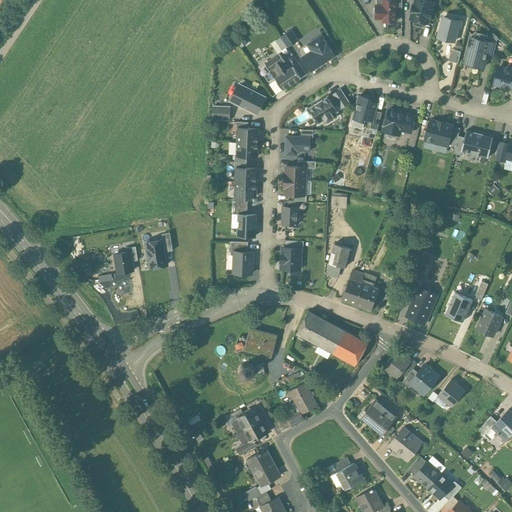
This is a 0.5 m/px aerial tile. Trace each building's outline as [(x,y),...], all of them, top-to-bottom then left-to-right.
[(395,0),(376,0),(376,18),(383,18),(383,21),(396,21),(396,7),(396,5),(395,0)] [(433,2),(424,0),(414,0),(414,4),(413,4),(411,12),(412,12),(410,18),(428,23),(429,16),(430,17),(432,9),(431,9),(433,2)] [(455,21),(443,18),(438,37),(454,41),(458,27),(461,28),(463,20),(455,18),(455,21)] [(291,30),(281,36),(288,46),(298,40),(291,30)] [(322,35),(308,44),(313,51),(303,57),(311,70),(335,55),(322,35)] [(471,37),(465,61),(475,64),(475,65),(484,67),(486,59),(484,58),(486,54),(489,41),(471,37)] [(496,43),(489,41),(486,54),(493,55),(496,43)] [(461,51),(451,49),(448,60),(458,63),(461,51)] [(280,53),(271,59),(276,66),(283,62),(285,60),(280,53)] [(271,59),(265,63),(270,70),(276,66),(271,59)] [(288,69),(283,62),(276,66),(270,70),(283,90),(301,77),(293,66),(288,69)] [(505,70),(497,68),(493,84),(511,88),(511,67),(508,66),(506,68),(505,70)] [(240,84),(232,100),(257,113),(265,97),(240,84)] [(349,103),(341,89),(332,94),(334,98),(338,104),(341,108),(349,103)] [(352,118),(364,121),(365,118),(372,120),(377,102),(370,100),(371,97),(359,93),(352,118)] [(327,96),(322,99),(316,104),(310,107),(309,107),(310,108),(313,113),(311,114),(315,119),(317,118),(319,122),(319,123),(320,122),(325,119),(326,121),(328,121),(333,118),(334,116),(332,114),(337,111),(338,111),(338,110),(337,110),(335,107),(338,104),(334,98),(331,100),(329,96),(328,95),(327,96)] [(299,112),(304,109),(302,104),(288,111),(292,120),(300,115),(299,112)] [(212,106),(212,118),(230,119),(230,107),(212,106)] [(405,113),(389,109),(383,130),(400,134),(401,130),(405,113)] [(415,116),(405,113),(401,130),(411,132),(415,116)] [(437,121),(430,119),(425,140),(448,145),(453,125),(445,123),(446,122),(437,120),(437,121)] [(248,128),(238,128),(238,142),(258,142),(258,128),(248,128)] [(469,130),(464,150),(487,156),(492,137),(469,130)] [(310,137),(286,136),(285,154),(296,154),(297,150),(310,151),(310,137)] [(258,142),(238,142),(237,155),(237,156),(247,156),(257,156),(258,142)] [(505,157),(509,144),(500,142),(496,159),(505,162),(506,158),(505,157)] [(298,167),(286,166),(285,173),(284,173),(284,180),(305,181),(306,168),(306,167),(298,167)] [(246,168),(237,168),(236,182),(256,182),(257,168),(246,168)] [(305,181),(284,180),(284,188),(285,188),(285,194),(294,195),(305,195),(305,194),(305,181)] [(256,182),(236,182),(235,195),(235,196),(245,196),(255,196),(256,182)] [(341,196),(332,195),(332,207),(340,207),(341,196)] [(288,207),(283,207),(282,224),(285,224),(285,227),(287,230),(292,230),(294,228),(294,225),(297,225),(297,223),(298,223),(298,216),(297,216),(298,207),(288,207)] [(256,215),(239,214),(238,236),(255,236),(256,215)] [(171,238),(163,240),(165,252),(173,250),(171,238)] [(149,259),(150,267),(167,264),(165,252),(163,240),(146,243),(148,251),(145,252),(146,258),(146,259),(149,259)] [(349,247),(334,243),(329,263),(345,267),(349,247)] [(301,248),(282,247),(282,254),(281,254),(281,255),(282,255),(282,260),(281,260),(281,262),(281,269),(300,269),(301,248)] [(118,272),(133,270),(130,251),(115,254),(118,272)] [(253,252),(234,251),(234,273),(252,274),(253,252)] [(358,272),(352,270),(349,277),(355,280),(358,272)] [(99,274),(100,281),(113,279),(112,272),(99,274)] [(364,275),(358,272),(355,280),(361,282),(364,275)] [(355,280),(349,277),(341,299),(355,304),(363,283),(361,282),(355,280)] [(477,296),(483,298),(490,282),(483,280),(477,296)] [(379,289),(363,283),(355,304),(371,310),(379,289)] [(425,294),(417,291),(406,316),(424,324),(437,295),(427,290),(425,294)] [(455,292),(445,314),(463,322),(473,299),(455,292)] [(501,316),(486,309),(477,328),(493,335),(501,316)] [(325,320),(308,311),(296,333),(313,342),(325,320)] [(367,343),(325,320),(313,342),(355,365),(367,343)] [(277,335),(250,328),(244,349),(271,356),(277,335)] [(395,351),(383,367),(397,378),(399,375),(400,376),(403,372),(410,363),(395,351)] [(410,363),(403,372),(408,375),(413,368),(417,363),(412,360),(410,363)] [(249,362),(247,361),(244,362),(243,362),(242,363),(241,364),(240,365),(239,366),(238,367),(238,368),(238,370),(238,371),(238,372),(238,373),(239,375),(240,377),(241,378),(243,379),(245,379),(248,379),(250,379),(252,378),(253,377),(254,376),(254,375),(255,374),(255,373),(256,371),(256,370),(255,369),(255,367),(254,366),(253,364),(251,363),(249,362)] [(262,362),(254,366),(255,367),(255,369),(256,370),(256,371),(255,373),(264,373),(262,362)] [(165,364),(153,369),(156,376),(168,371),(165,364)] [(418,372),(410,382),(412,384),(423,393),(424,394),(424,393),(438,376),(438,375),(425,365),(424,364),(424,365),(418,372)] [(413,368),(408,375),(402,383),(409,388),(412,384),(410,382),(418,372),(413,368)] [(465,391),(451,379),(438,395),(452,406),(465,391)] [(306,383),(289,391),(295,403),(300,412),(301,414),(317,405),(306,383)] [(397,416),(376,398),(360,417),(382,434),(382,433),(390,424),(397,416)] [(300,412),(295,403),(289,406),(293,412),(297,413),(300,412)] [(254,408),(243,414),(240,409),(225,417),(229,425),(233,423),(238,432),(261,420),(254,408)] [(511,435),(511,434),(511,412),(509,410),(497,422),(491,416),(479,430),(491,441),(499,432),(507,439),(511,435)] [(297,413),(293,412),(286,416),(291,426),(292,427),(304,420),(301,414),(300,412),(297,413)] [(286,416),(280,418),(286,429),(291,426),(286,416)] [(286,429),(280,418),(275,421),(281,431),(286,429)] [(261,420),(238,432),(238,435),(241,440),(243,442),(248,439),(249,441),(250,442),(255,439),(267,432),(261,420)] [(394,428),(390,424),(382,433),(387,437),(394,428)] [(403,428),(389,444),(388,446),(393,450),(395,449),(408,460),(421,443),(403,428)] [(255,439),(250,442),(249,441),(244,444),(247,450),(258,445),(255,439)] [(266,450),(261,453),(260,451),(258,453),(247,459),(254,471),(255,471),(262,485),(263,485),(268,482),(279,476),(274,467),(275,466),(266,450)] [(420,456),(408,469),(415,475),(427,462),(420,456)] [(347,457),(333,465),(336,470),(350,463),(347,457)] [(441,473),(427,462),(415,475),(415,476),(428,488),(441,473)] [(353,463),(337,472),(343,484),(345,488),(361,480),(353,463)] [(333,465),(319,472),(322,477),(336,470),(333,465)] [(496,481),(501,477),(494,468),(489,472),(496,481)] [(337,472),(331,475),(337,487),(343,484),(337,472)] [(452,484),(441,473),(428,488),(440,498),(443,495),(452,484)] [(511,481),(505,474),(497,482),(506,490),(511,483),(511,481)] [(494,495),(499,490),(488,480),(483,485),(494,495)] [(455,481),(452,484),(443,495),(449,501),(453,496),(461,487),(455,481)] [(268,482),(263,485),(262,485),(257,488),(261,495),(266,492),(271,489),(268,482)] [(376,496),(372,488),(356,497),(363,511),(371,511),(377,509),(383,506),(383,505),(377,495),(376,496)] [(261,495),(256,497),(260,506),(271,501),(266,492),(261,495)] [(449,501),(445,505),(450,510),(458,501),(453,496),(449,501)] [(271,501),(260,506),(263,511),(284,511),(277,498),(271,501)] [(464,506),(458,501),(450,510),(447,511),(470,511),(469,511),(469,508),(466,506),(464,506)] [(383,505),(383,506),(377,509),(378,511),(384,511),(388,510),(391,508),(388,502),(383,505)]
